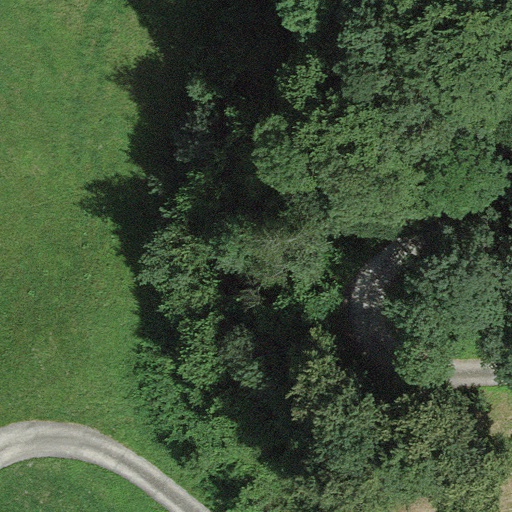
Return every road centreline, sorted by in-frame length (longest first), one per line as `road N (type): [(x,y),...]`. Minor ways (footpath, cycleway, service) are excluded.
road 1 (track): [(511,377),(401,371),(370,327),(385,264),(511,158)]
road 2 (track): [(0,453),(31,442),(103,451),(190,511)]
